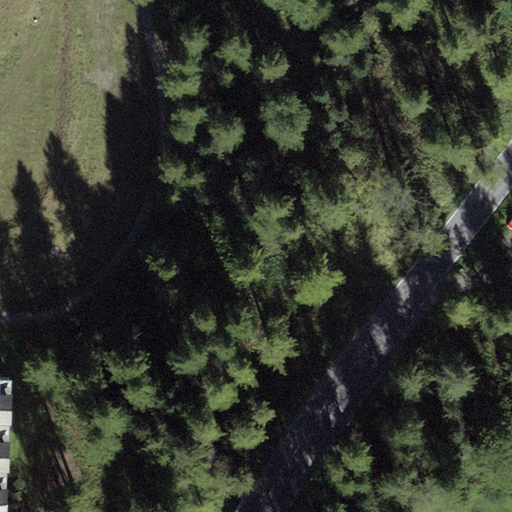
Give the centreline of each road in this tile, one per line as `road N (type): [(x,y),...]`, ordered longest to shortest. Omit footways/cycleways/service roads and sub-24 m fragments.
road 1 (unclassified): [(262,511),(438,256),(511,166)]
road 2 (track): [(141,0),(165,134),(153,196),(120,258),(88,294),(49,317),(0,318)]
